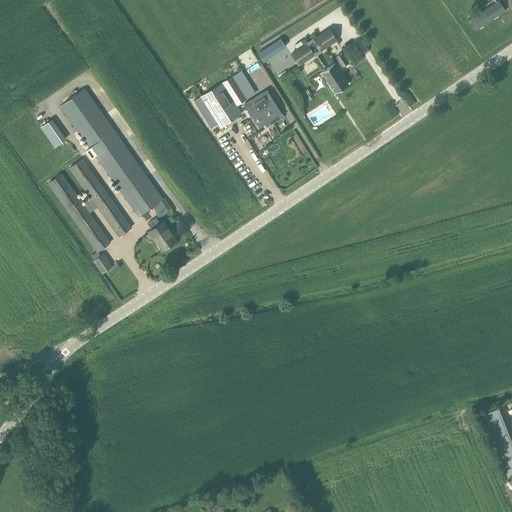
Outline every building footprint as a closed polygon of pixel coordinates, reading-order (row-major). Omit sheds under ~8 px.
[(469,20),(476,31),(506,11),(499,0),(469,20)] [(291,54),(298,65),(314,54),(315,56),(322,51),(321,50),(337,40),(330,28),(314,39),(313,38),(306,42),(307,43),(291,54)] [(280,39),(257,53),(263,62),(268,59),(268,58),(286,47),(280,39)] [(348,62),(342,53),(336,57),(339,61),(336,64),(335,63),(334,63),(325,69),(321,72),(323,75),(334,92),(335,92),(339,89),(348,83),(338,67),(341,64),(342,66),(348,62)] [(299,99),(290,82),(294,80),(289,70),(270,80),(283,106),(299,99)] [(246,99),(232,77),(194,101),(211,128),(218,124),(220,128),(242,114),(237,105),(246,99)] [(55,99),(95,156),(138,216),(163,198),(120,138),(79,81),(55,99)] [(246,105),(259,126),(265,123),(267,126),(278,119),(276,116),(281,113),(268,91),(246,105)] [(83,204),(62,174),(48,184),(96,252),(111,242),(90,213),(97,208),(118,238),(132,228),(83,158),(69,169),(90,199),(83,204)] [(151,230),(149,232),(148,232),(147,234),(150,239),(152,239),(154,238),(163,251),(177,241),(163,222),(158,226),(153,219),(147,223),(151,230)] [(92,261),(101,274),(111,268),(114,272),(120,268),(116,263),(112,266),(103,253),(92,261)] [(511,435),(507,421),(485,429),(503,478),(511,474),(511,435)]
